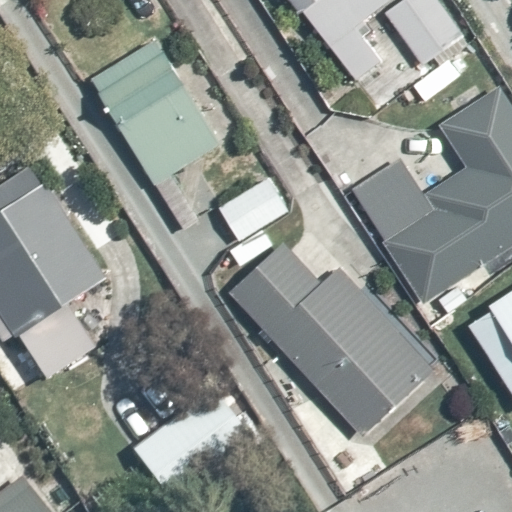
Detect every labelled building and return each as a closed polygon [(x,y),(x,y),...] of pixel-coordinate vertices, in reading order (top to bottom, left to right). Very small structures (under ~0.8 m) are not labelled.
[(426,69),(446,55),(468,40),(439,0),(299,0),(356,80),(391,55),(369,24),(386,12),(426,69)] [(88,75),(178,225),(182,233),(206,220),(201,211),(177,171),(227,140),(162,31),(88,75)] [(427,102),(462,77),(446,55),(426,69),(368,110),(391,144),(435,113),(427,102)] [(423,303),(433,297),(447,319),(479,298),(466,276),(481,266),(511,247),(511,104),(501,86),(442,123),(470,167),(426,194),(403,157),(352,189),(423,303)] [(276,244),(264,226),(291,207),(269,174),(219,208),(241,241),(227,250),(240,269),(276,244)] [(42,183),(2,208),(0,205),(0,345),(0,346),(8,341),(16,336),(44,380),(94,349),(65,304),(104,279),(42,183)] [(337,262),(319,242),(303,257),(287,240),(231,290),(363,434),(433,370),(337,262)] [(511,287),(465,316),(511,393),(511,287)] [(251,431),(212,385),(133,452),(172,498),(251,431)] [(0,511),(54,511),(26,472),(0,491),(0,511)]
